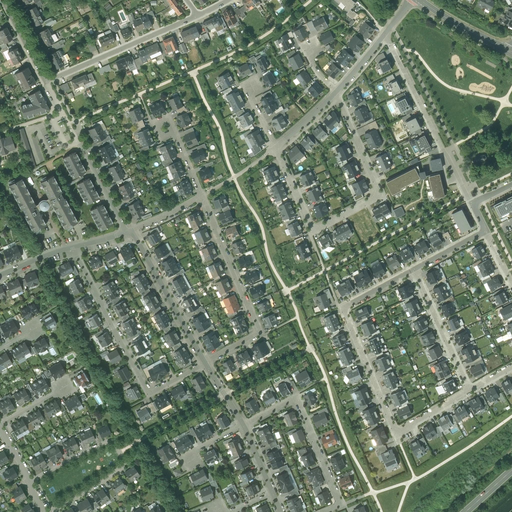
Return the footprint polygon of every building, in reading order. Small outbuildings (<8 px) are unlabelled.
[(356,3),(352,0),(335,0),(340,3),(341,2),(346,6),(344,8),(348,12),(349,12),(350,10),(354,6),(353,5),(355,3),(356,4),(356,3)] [(480,0),(479,3),(482,4),(481,6),(490,11),(494,2),(491,1),(489,0),(480,0)] [(177,2),(171,6),(173,8),(176,12),(181,8),(177,1),(177,2)] [(248,10),(248,9),(247,9),(245,5),(239,10),(241,13),(240,14),(243,19),(246,16),(243,13),(248,10)] [(28,11),(32,18),(39,15),(35,7),(28,11)] [(223,13),(230,26),(237,22),(233,15),(231,10),(223,13)] [(357,14),(353,11),(353,12),(350,10),(349,12),(348,12),(346,14),(353,20),(357,14)] [(43,22),(39,15),(32,18),(36,26),(43,22)] [(141,18),(142,20),(145,28),(146,28),(146,27),(148,26),(148,27),(152,25),(149,20),(148,16),(147,16),(141,18)] [(511,26),(511,19),(506,16),(505,16),(502,21),(502,22),(506,23),(511,26)] [(218,27),(220,26),(215,17),(211,20),(214,27),(215,29),(218,27)] [(323,17),(313,23),(312,23),(316,29),(317,31),(327,26),(328,26),(323,17)] [(137,32),(145,28),(142,20),(137,22),(136,21),(133,22),(134,23),(137,32)] [(210,30),(214,27),(211,20),(206,22),(210,30)] [(375,25),(368,20),(365,23),(372,28),(375,25)] [(311,21),(306,24),(310,30),(311,32),(316,29),(312,23),(311,21)] [(306,23),(301,26),(302,28),(304,27),(306,32),(310,30),(306,24),(306,23)] [(372,28),(365,23),(359,31),(362,33),(363,34),(368,38),(370,35),(372,33),(372,32),(374,30),(372,28)] [(196,27),(190,29),(194,38),(200,35),(196,27)] [(298,30),(295,32),(298,38),(299,41),(308,36),(306,32),(304,27),(302,28),(298,30)] [(0,35),(1,37),(1,38),(9,33),(6,28),(2,30),(0,30),(0,35)] [(39,32),(43,40),(51,35),(47,28),(39,32)] [(120,31),(123,38),(131,34),(130,33),(128,28),(120,31)] [(195,40),(194,38),(190,29),(181,33),(184,42),(189,40),(190,42),(195,40)] [(320,37),(324,44),(333,39),(334,39),(330,31),(320,37)] [(9,33),(1,38),(4,43),(12,39),(9,33)] [(90,34),(93,42),(97,40),(98,40),(98,39),(97,36),(96,34),(95,34),(94,33),(93,33),(90,34)] [(115,41),(114,39),(111,34),(105,36),(108,44),(115,41)] [(278,40),(281,47),(284,51),(290,48),(293,46),(290,39),(287,34),(281,37),(282,38),(278,40)] [(55,42),(54,41),(51,35),(43,40),(46,47),(55,42)] [(98,39),(98,40),(101,45),(101,47),(108,44),(105,36),(105,37),(98,39)] [(349,46),(356,52),(358,49),(359,50),(362,46),(362,45),(364,42),(359,38),(356,36),(353,38),(350,42),(348,45),(349,46)] [(173,37),(168,39),(173,51),(178,48),(173,37)] [(163,41),(164,42),(167,49),(165,50),(167,53),(173,51),(168,39),(163,41)] [(150,57),(151,59),(160,55),(162,55),(162,54),(161,52),(160,50),(158,45),(157,43),(154,44),(154,45),(146,48),(150,57)] [(88,47),(90,53),(97,50),(94,44),(88,47)] [(350,50),(354,54),(356,52),(349,46),(347,48),(350,50)] [(9,52),(12,58),(20,54),(17,48),(9,52)] [(146,59),(150,57),(146,48),(138,52),(140,58),(142,61),(146,59)] [(344,65),(345,66),(353,57),(350,55),(348,53),(344,50),(336,59),(338,60),(344,65)] [(52,62),(59,58),(56,52),(48,56),(52,62)] [(376,59),(378,63),(386,59),(383,53),(379,55),(376,59)] [(23,60),(20,54),(12,58),(15,64),(23,60)] [(259,67),(261,71),(266,69),(266,68),(269,67),(267,63),(268,63),(264,57),(262,58),(260,55),(255,58),(257,61),(260,67),(259,67)] [(289,59),(294,69),(303,64),(298,55),(297,55),(289,59)] [(67,63),(63,56),(59,58),(63,66),(64,65),(67,63)] [(129,56),(124,58),(127,66),(129,70),(130,71),(137,68),(136,66),(135,64),(134,61),(132,57),(130,58),(129,56)] [(249,59),(250,61),(251,64),(257,61),(255,58),(254,56),(249,59)] [(55,69),(63,66),(59,58),(52,62),(55,69)] [(119,70),(127,66),(124,58),(115,62),(119,70)] [(378,63),(383,73),(392,69),(387,59),(386,59),(378,63)] [(338,60),(336,62),(333,60),(330,63),(332,65),(333,64),(338,68),(339,66),(340,66),(342,68),(344,65),(338,60)] [(238,68),(243,77),(252,73),(251,71),(248,66),(247,63),(238,68)] [(109,64),(102,67),(105,73),(111,70),(109,64)] [(326,71),(334,78),(336,76),(337,77),(340,74),(339,73),(341,71),(338,68),(333,64),(332,65),(326,71)] [(18,79),(21,84),(32,78),(27,67),(19,71),(15,74),(17,79),(16,80),(18,79)] [(300,83),(302,86),(303,85),(303,86),(307,83),(311,80),(308,77),(309,77),(307,74),(306,74),(304,71),(301,73),(296,76),(301,83),(300,83)] [(91,73),(85,76),(88,83),(94,80),(91,73)] [(233,83),(232,80),(231,79),(232,78),(231,76),(230,76),(228,73),(218,78),(220,82),(219,82),(221,85),(222,85),(223,88),(233,83)] [(263,77),(267,87),(276,82),(271,73),(263,77)] [(386,78),(389,83),(395,80),(393,74),(386,78)] [(84,85),(88,83),(85,76),(85,75),(80,77),(84,85)] [(80,77),(75,79),(79,87),(84,85),(80,77)] [(35,83),(32,78),(21,84),(24,89),(22,89),(23,90),(24,89),(29,86),(35,83)] [(74,89),(79,87),(75,79),(71,81),(74,89)] [(395,80),(389,83),(388,83),(394,94),(403,90),(397,79),(395,80)] [(60,86),(63,93),(70,90),(67,83),(60,86)] [(309,90),(315,96),(322,90),(316,83),(312,87),(309,90)] [(304,91),(306,93),(309,90),(312,87),(310,85),(304,91)] [(357,89),(353,91),(353,92),(351,93),(351,94),(349,96),(348,96),(352,106),(359,103),(363,101),(362,100),(357,89)] [(20,107),(24,118),(28,117),(28,118),(33,116),(33,115),(40,113),(40,114),(46,112),(46,111),(49,110),(45,103),(46,103),(44,98),(43,98),(39,90),(28,96),(32,103),(25,105),(25,104),(22,105),(22,106),(20,107)] [(229,100),(230,103),(242,98),(240,95),(238,92),(234,94),(233,93),(227,96),(227,97),(228,96),(229,100)] [(261,100),(264,107),(274,101),(271,95),(270,95),(264,98),(261,100)] [(169,100),(173,111),(176,110),(183,107),(178,96),(169,100)] [(405,97),(398,100),(396,101),(396,102),(394,103),(396,108),(398,107),(401,113),(405,111),(408,110),(411,108),(412,108),(406,96),(405,97)] [(243,100),(242,98),(230,103),(234,110),(239,108),(245,105),(242,101),(243,100)] [(278,108),(274,101),(264,107),(268,114),(274,110),(278,108)] [(152,110),(154,116),(160,114),(163,112),(165,111),(164,109),(161,102),(151,106),(152,110)] [(129,112),(133,123),(134,123),(142,119),(144,119),(139,107),(129,112)] [(354,112),(357,118),(368,113),(365,107),(361,108),(354,112)] [(243,109),(241,110),(235,113),(238,118),(239,117),(246,113),(243,109)] [(243,125),(244,128),(254,122),(252,119),(253,119),(251,115),(250,115),(248,112),(246,113),(239,117),(240,120),(239,121),(242,125),(243,125)] [(334,112),(330,115),(329,115),(327,117),(327,118),(324,121),(325,122),(331,129),(332,129),(335,126),(336,127),(339,124),(338,123),(339,122),(337,117),(336,114),(335,113),(334,112)] [(180,124),(181,127),(191,123),(189,120),(190,120),(189,116),(188,116),(186,113),(181,115),(177,117),(178,120),(178,121),(179,124),(180,124)] [(368,113),(357,118),(360,124),(364,122),(371,119),(368,113)] [(404,122),(405,122),(412,118),(409,114),(407,115),(401,118),(404,122)] [(271,121),(277,131),(287,125),(283,117),(282,115),(277,118),(271,121)] [(412,118),(405,122),(411,133),(415,131),(420,129),(422,128),(416,116),(412,118)] [(134,123),(137,130),(141,128),(145,126),(142,119),(134,123)] [(367,124),(371,132),(375,129),(376,130),(379,128),(375,121),(367,124)] [(331,129),(325,122),(322,124),(324,125),(329,131),(331,129)] [(88,131),(92,137),(102,131),(99,125),(95,127),(88,131)] [(329,131),(324,125),(321,128),(327,134),(329,131)] [(321,128),(319,126),(317,128),(318,129),(315,131),(315,130),(313,132),(319,139),(322,137),(323,138),(327,134),(321,128)] [(138,138),(139,141),(151,136),(148,128),(142,131),(137,133),(139,138),(138,138)] [(371,132),(364,134),(371,148),(382,144),(376,130),(375,129),(371,132)] [(248,137),(251,142),(261,137),(258,130),(253,133),(247,136),(248,137)] [(105,137),(102,131),(92,137),(95,143),(101,140),(105,137)] [(184,136),(189,147),(198,143),(194,132),(186,135),(184,136)] [(416,139),(414,140),(420,151),(425,149),(430,147),(431,146),(425,134),(419,138),(416,139)] [(155,143),(151,136),(139,141),(140,143),(141,143),(143,148),(144,148),(148,146),(155,143)] [(305,137),(305,138),(304,139),(303,139),(304,140),(301,142),(306,148),(308,150),(311,148),(315,144),(311,139),(308,136),(306,138),(306,137),(305,137)] [(0,154),(1,154),(2,155),(8,153),(7,152),(15,149),(11,137),(3,139),(3,138),(0,138),(0,154)] [(265,143),(261,137),(251,142),(253,147),(254,149),(259,146),(265,143)] [(313,137),(311,139),(315,144),(317,146),(319,144),(313,137)] [(161,148),(163,154),(174,150),(171,143),(165,146),(160,148),(161,148)] [(98,149),(102,156),(112,150),(109,144),(108,144),(103,147),(98,149)] [(336,149),(339,155),(350,150),(347,144),(340,147),(336,149)] [(251,148),(255,156),(262,150),(259,146),(254,149),(253,147),(251,148)] [(304,155),(300,150),(296,146),(289,153),(291,158),(295,163),(304,155)] [(191,153),(195,162),(206,158),(203,151),(202,149),(198,151),(191,153)] [(115,157),(112,150),(102,156),(105,163),(111,160),(115,157)] [(177,156),(174,150),(163,154),(166,160),(171,158),(177,156)] [(350,150),(339,155),(342,161),(346,159),(353,156),(350,150)] [(71,175),(73,179),(79,176),(79,175),(85,172),(84,170),(83,171),(81,169),(84,168),(82,164),(81,165),(78,160),(79,159),(77,156),(75,157),(74,155),(75,154),(74,152),(62,158),(64,162),(66,161),(67,163),(65,165),(66,168),(67,168),(68,169),(67,170),(69,173),(71,172),(72,174),(71,175)] [(375,158),(378,164),(389,160),(386,153),(381,156),(375,158)] [(440,159),(431,161),(430,161),(432,171),(438,169),(439,169),(442,168),(440,159)] [(389,160),(378,164),(381,171),(383,170),(389,167),(392,166),(389,160)] [(344,166),(347,172),(358,167),(355,161),(348,164),(344,166)] [(169,166),(172,172),(182,168),(179,162),(173,164),(169,166)] [(108,169),(111,175),(121,170),(118,164),(112,167),(108,169)] [(421,177),(420,174),(420,173),(418,165),(390,179),(391,181),(417,167),(419,177),(421,177)] [(199,171),(203,180),(212,176),(209,167),(205,169),(205,168),(202,170),(199,171)] [(274,167),(269,169),(264,171),(265,175),(266,177),(277,172),(276,170),(274,167)] [(358,167),(347,172),(349,178),(354,176),(360,173),(358,167)] [(417,167),(391,181),(390,179),(386,182),(393,196),(394,196),(402,191),(401,190),(420,180),(419,177),(417,167)] [(184,174),(182,168),(172,172),(174,178),(179,176),(184,174)] [(124,176),(121,170),(111,175),(115,181),(116,181),(121,178),(124,176)] [(277,172),(266,177),(267,179),(269,183),(271,182),(278,179),(279,178),(278,175),(277,172)] [(300,177),(302,182),(313,177),(311,172),(305,174),(300,177)] [(427,178),(431,196),(433,201),(433,202),(446,195),(445,195),(444,189),(442,189),(439,174),(427,177),(427,178)] [(69,224),(70,224),(75,221),(73,216),(72,213),(70,207),(69,208),(68,205),(65,199),(65,200),(64,198),(63,199),(60,194),(60,193),(61,192),(60,191),(61,190),(58,185),(57,185),(56,183),(57,182),(54,177),(53,177),(52,176),(47,179),(48,181),(47,181),(46,179),(40,182),(41,184),(40,184),(43,189),(44,189),(48,198),(51,204),(53,206),(52,206),(55,212),(55,211),(57,214),(57,215),(58,214),(64,227),(69,224)] [(67,188),(60,191),(61,192),(60,193),(60,194),(70,189),(69,186),(83,178),(82,176),(66,185),(67,188)] [(315,182),(313,177),(302,182),(304,187),(310,184),(315,182)] [(85,201),(87,205),(92,202),(93,202),(93,201),(99,198),(98,197),(96,197),(95,195),(97,194),(96,190),(95,191),(92,186),(93,185),(91,182),(89,183),(88,181),(89,180),(88,178),(76,184),(78,188),(79,187),(80,190),(78,191),(80,194),(81,194),(81,196),(83,199),(85,198),(86,200),(85,201)] [(42,218),(38,211),(35,205),(33,201),(30,196),(29,194),(29,193),(26,188),(24,186),(25,185),(22,180),(21,179),(15,182),(16,184),(15,184),(14,182),(9,185),(9,187),(12,192),(14,195),(13,195),(16,200),(18,203),(17,203),(20,208),(21,210),(23,209),(26,215),(24,215),(25,217),(27,223),(28,222),(29,225),(32,230),(33,232),(38,229),(37,227),(39,226),(40,228),(45,225),(44,224),(45,223),(42,218)] [(357,182),(352,184),(352,185),(357,195),(362,193),(368,190),(367,187),(368,186),(366,182),(365,183),(363,179),(357,182)] [(176,186),(178,190),(189,186),(188,183),(187,180),(186,180),(180,182),(181,184),(176,186)] [(118,188),(121,194),(131,189),(127,183),(118,188)] [(282,184),(276,186),(271,188),(272,190),(273,193),(274,194),(284,190),(284,189),(283,186),(282,184)] [(190,189),(189,186),(178,190),(180,195),(185,193),(186,195),(191,192),(192,192),(191,188),(190,189)] [(306,192),(309,197),(320,193),(318,188),(317,188),(312,190),(306,192)] [(134,195),(131,189),(121,194),(125,200),(134,195)] [(284,190),(274,194),(275,196),(274,197),(275,199),(276,199),(277,201),(281,199),(287,197),(286,194),(285,191),(285,192),(284,190)] [(322,198),(320,193),(309,197),(311,202),(316,200),(322,198)] [(511,195),(493,205),(500,218),(511,211),(511,195)] [(228,205),(226,200),(224,196),(220,198),(220,199),(217,200),(213,201),(216,209),(220,207),(220,208),(222,208),(228,205)] [(48,205),(51,204),(48,198),(46,200),(38,204),(35,205),(38,211),(41,209),(48,205)] [(142,208),(140,205),(138,204),(137,202),(130,205),(128,206),(131,213),(142,208)] [(289,202),(283,205),(279,206),(279,207),(280,208),(280,209),(281,211),(282,213),(292,209),(291,207),(292,207),(291,205),(290,205),(289,202)] [(319,206),(313,208),(317,218),(322,216),(321,216),(325,214),(328,213),(327,210),(328,209),(326,206),(325,206),(324,203),(319,206)] [(385,203),(379,206),(384,217),(390,213),(391,213),(388,208),(385,203)] [(98,227),(100,231),(106,228),(107,228),(107,227),(112,225),(111,223),(110,223),(109,221),(111,220),(109,217),(108,217),(106,212),(107,212),(105,208),(102,209),(101,207),(103,206),(102,204),(90,211),(92,214),(93,213),(94,216),(92,217),(94,220),(95,222),(96,225),(99,224),(100,227),(98,227)] [(384,217),(379,206),(372,210),(376,216),(378,220),(384,217)] [(397,218),(404,215),(401,207),(393,210),(395,214),(397,218)] [(145,214),(142,208),(131,213),(134,219),(145,214)] [(462,208),(458,211),(452,214),(452,215),(454,219),(455,218),(463,214),(465,213),(462,208)] [(292,209),(282,213),(283,215),(282,215),(283,218),(284,217),(285,219),(289,218),(295,215),(294,213),(294,212),(293,210),(292,209)] [(231,221),(230,220),(233,219),(230,211),(224,213),(219,215),(223,224),(227,223),(231,221)] [(500,219),(503,218),(507,216),(511,213),(511,211),(500,218),(500,219)] [(187,216),(190,222),(201,217),(200,215),(198,212),(192,215),(187,216)] [(70,226),(69,224),(64,227),(58,214),(57,215),(57,214),(56,214),(59,220),(60,219),(61,222),(60,222),(63,228),(64,227),(65,229),(70,226)] [(463,214),(455,218),(454,219),(454,220),(456,223),(457,223),(466,219),(467,218),(466,215),(464,216),(463,214)] [(202,219),(201,217),(190,222),(192,228),(198,225),(203,223),(202,219)] [(466,219),(457,223),(456,223),(457,224),(456,224),(458,228),(458,227),(459,228),(460,228),(468,223),(467,222),(469,221),(467,218),(466,219)] [(297,222),(288,225),(287,226),(292,237),(302,233),(301,229),(302,228),(300,225),(299,225),(298,221),(297,222)] [(468,223),(460,228),(459,228),(461,232),(461,233),(467,230),(472,228),(470,223),(468,223)] [(348,225),(345,226),(345,225),(340,227),(345,238),(352,234),(352,232),(348,225)] [(228,236),(229,239),(239,235),(238,232),(239,231),(238,228),(237,229),(235,226),(231,228),(226,230),(227,233),(228,235),(228,236)] [(340,227),(335,230),(336,231),(333,232),(334,232),(338,240),(338,241),(345,238),(340,227)] [(194,233),(197,239),(208,234),(207,232),(206,228),(200,231),(194,233)] [(151,245),(161,239),(158,233),(157,232),(151,235),(149,236),(147,235),(146,238),(147,239),(148,239),(151,245)] [(429,237),(434,247),(442,243),(440,239),(437,232),(437,233),(429,237)] [(209,236),(208,234),(197,239),(199,244),(203,242),(210,239),(209,236)] [(332,243),(328,235),(328,234),(324,236),(324,235),(322,236),(322,237),(319,239),(324,248),(326,247),(327,247),(330,245),(333,243),(332,243)] [(294,240),(297,246),(305,243),(303,237),(294,240)] [(232,245),(236,254),(238,253),(240,253),(241,252),(242,251),(245,250),(241,241),(237,243),(232,245)] [(421,242),(418,244),(415,246),(420,254),(422,253),(423,253),(426,251),(428,249),(427,246),(424,241),(421,242)] [(297,246),(295,247),(300,259),(311,255),(306,243),(305,243),(297,246)] [(154,250),(159,258),(164,255),(169,252),(168,251),(165,244),(154,250)] [(201,250),(204,255),(215,250),(214,248),(213,245),(207,247),(201,250)] [(482,248),(481,245),(475,248),(472,250),(474,256),(475,255),(477,258),(485,254),(484,251),(483,248),(482,248)] [(16,246),(10,248),(15,259),(21,257),(18,250),(16,246)] [(133,257),(132,255),(128,248),(127,247),(119,251),(120,253),(124,259),(125,261),(132,257),(133,257)] [(409,249),(408,247),(403,250),(400,252),(406,262),(409,261),(409,262),(412,260),(412,259),(414,258),(413,256),(409,249)] [(8,262),(15,259),(10,248),(6,250),(6,251),(4,251),(3,251),(6,258),(8,262)] [(216,252),(215,250),(204,255),(206,261),(212,258),(217,256),(216,253),(216,252)] [(104,256),(108,264),(114,261),(114,262),(117,260),(116,257),(113,251),(104,256)] [(238,260),(242,268),(245,266),(246,267),(249,266),(249,265),(253,263),(249,256),(249,255),(246,257),(245,256),(242,258),(242,259),(238,260)] [(398,261),(395,255),(386,260),(392,270),(400,265),(398,261)] [(88,261),(93,269),(97,267),(97,268),(102,265),(98,259),(97,256),(88,261)] [(162,263),(165,270),(176,264),(172,258),(167,261),(162,263)] [(477,265),(480,271),(491,265),(488,260),(482,263),(477,265)] [(208,266),(211,272),(222,267),(221,265),(220,261),(214,264),(208,266)] [(58,268),(62,276),(72,271),(72,270),(71,268),(68,263),(65,265),(65,264),(61,266),(62,267),(58,268)] [(372,267),(371,267),(377,278),(379,277),(380,277),(383,275),(386,273),(384,270),(380,263),(379,263),(372,267)] [(180,271),(176,264),(165,270),(169,277),(175,273),(180,271)] [(494,271),(491,265),(480,271),(483,277),(488,274),(494,271)] [(223,269),(222,267),(211,272),(213,277),(219,275),(224,273),(223,269)] [(429,281),(431,283),(437,280),(441,278),(437,270),(437,269),(434,270),(430,272),(430,273),(426,274),(428,278),(427,278),(429,282),(429,281)] [(245,275),(248,283),(259,279),(256,272),(256,270),(251,272),(245,275)] [(366,270),(360,273),(366,285),(368,284),(368,283),(372,281),(369,275),(366,270)] [(28,285),(29,287),(32,286),(36,284),(39,283),(37,280),(38,279),(37,275),(36,275),(34,272),(24,277),(25,279),(28,285)] [(364,286),(366,285),(360,273),(354,276),(354,277),(357,282),(360,287),(364,285),(364,286)] [(133,279),(137,286),(147,280),(143,274),(133,279)] [(172,282),(176,288),(185,283),(182,277),(179,278),(172,282)] [(216,283),(218,288),(229,284),(228,281),(227,278),(221,280),(216,283)] [(501,285),(497,278),(492,280),(487,283),(491,290),(501,285)] [(69,284),(75,294),(83,290),(78,279),(74,281),(69,284)] [(18,280),(12,282),(17,293),(22,291),(22,290),(20,285),(18,280)] [(151,287),(147,280),(137,286),(141,292),(149,288),(151,287)] [(349,280),(342,283),(349,294),(351,293),(350,292),(354,290),(353,288),(350,282),(349,280)] [(102,287),(106,294),(116,288),(112,281),(110,283),(104,286),(102,287)] [(18,296),(17,293),(12,282),(7,284),(9,290),(11,295),(13,298),(18,296)] [(189,289),(185,283),(176,288),(179,295),(186,291),(189,289)] [(349,294),(342,283),(336,286),(338,289),(341,295),(342,297),(346,295),(347,295),(349,294)] [(230,286),(229,284),(218,288),(220,294),(226,291),(231,289),(230,286)] [(403,287),(398,289),(403,299),(404,298),(412,294),(414,293),(412,291),(413,290),(411,286),(410,287),(409,284),(406,285),(402,287),(403,287)] [(434,293),(435,296),(447,290),(444,284),(438,286),(433,289),(435,293),(434,293)] [(254,287),(252,288),(252,290),(251,290),(254,298),(264,294),(260,285),(254,287)] [(119,295),(116,288),(106,294),(109,300),(111,299),(118,296),(119,295)] [(325,293),(327,299),(332,297),(329,288),(323,291),(325,294),(325,293)] [(9,290),(6,291),(6,290),(3,291),(5,296),(7,299),(9,298),(10,299),(13,298),(11,295),(9,290)] [(444,299),(450,296),(449,296),(447,290),(435,296),(436,298),(437,297),(439,301),(444,299)] [(498,305),(508,300),(505,294),(505,295),(503,291),(495,295),(493,296),(498,305)] [(143,298),(147,304),(157,299),(154,292),(151,293),(143,298)] [(319,305),(321,309),(323,308),(327,307),(330,305),(327,299),(325,293),(325,294),(316,297),(317,301),(316,301),(318,305),(319,305)] [(224,300),(226,306),(237,302),(234,295),(230,297),(224,300)] [(183,302),(186,307),(195,301),(192,296),(183,302)] [(78,302),(83,311),(91,306),(90,303),(89,300),(88,300),(86,297),(82,299),(78,302)] [(161,305),(157,299),(147,304),(151,311),(152,310),(159,306),(161,305)] [(406,304),(408,310),(419,305),(416,299),(410,302),(406,304)] [(271,307),(270,304),(268,300),(264,302),(257,305),(260,312),(271,307)] [(114,309),(116,312),(126,306),(123,301),(113,306),(115,309),(114,309)] [(199,308),(195,301),(186,307),(189,313),(195,310),(199,308)] [(240,309),(237,302),(226,306),(229,313),(236,310),(240,309)] [(441,307),(445,316),(455,311),(452,307),(453,307),(451,302),(447,304),(441,307)] [(34,303),(27,307),(32,316),(34,315),(34,314),(38,312),(34,303)] [(422,312),(419,305),(408,310),(411,317),(416,314),(422,312)] [(504,317),(505,320),(507,318),(511,315),(511,307),(511,305),(503,309),(500,311),(501,313),(504,317)] [(129,312),(126,306),(116,312),(117,315),(117,314),(119,317),(129,312)] [(30,317),(32,316),(27,307),(21,311),(25,319),(30,317)] [(204,308),(203,309),(196,313),(198,316),(203,314),(206,312),(204,308)] [(359,311),(355,312),(358,320),(361,319),(367,316),(370,315),(366,308),(362,309),(358,310),(359,311)] [(154,316),(157,323),(167,317),(164,310),(162,311),(155,315),(154,316)] [(91,325),(93,328),(102,323),(97,314),(92,316),(88,319),(89,322),(87,322),(90,326),(91,325)] [(193,320),(196,325),(206,319),(203,314),(198,316),(193,320)] [(263,318),(267,327),(273,325),(278,323),(274,314),(269,316),(263,318)] [(337,321),(335,316),(334,316),(333,314),(333,315),(326,318),(324,318),(327,325),(337,321)] [(43,320),(48,329),(56,324),(51,315),(45,319),(43,320)] [(231,320),(234,327),(245,322),(244,320),(242,315),(231,320)] [(171,324),(167,317),(157,323),(161,329),(163,328),(170,324),(171,324)] [(416,328),(418,331),(422,329),(427,327),(429,326),(427,323),(428,323),(426,320),(424,317),(423,318),(415,322),(414,322),(415,325),(416,328)] [(122,324),(126,330),(136,325),(132,318),(131,319),(123,323),(122,324)] [(457,320),(456,318),(448,321),(452,330),(455,329),(460,327),(459,324),(458,320),(457,320)] [(210,326),(206,319),(196,325),(200,332),(205,329),(210,326)] [(12,320),(6,324),(12,334),(18,331),(15,325),(12,320)] [(339,328),(338,326),(339,326),(337,321),(327,325),(330,332),(331,331),(339,328)] [(363,331),(374,326),(372,321),(366,323),(361,325),(363,331)] [(246,325),(245,322),(234,327),(237,334),(248,330),(246,325)] [(6,337),(12,334),(6,324),(1,327),(4,332),(6,337)] [(139,332),(136,325),(126,330),(129,337),(131,336),(138,332),(139,332)] [(371,333),(376,331),(374,326),(363,331),(365,336),(371,333)] [(164,336),(167,341),(178,335),(176,333),(174,330),(164,336)] [(202,337),(206,344),(217,338),(213,331),(208,334),(202,337)] [(458,342),(459,345),(470,340),(466,331),(457,334),(455,336),(456,338),(458,342)] [(421,336),(425,345),(435,340),(434,337),(433,334),(432,334),(431,332),(428,333),(421,336)] [(97,338),(102,347),(105,345),(105,346),(107,346),(108,345),(109,344),(108,343),(111,342),(106,333),(103,334),(97,338)] [(337,346),(346,342),(343,334),(340,335),(333,338),(334,342),(335,342),(336,342),(337,346)] [(179,338),(178,335),(167,341),(170,346),(180,341),(179,338)] [(132,342),(136,349),(146,343),(143,337),(141,337),(134,341),(132,342)] [(367,341),(370,348),(381,344),(378,337),(376,337),(369,340),(367,341)] [(220,344),(217,338),(206,344),(210,350),(215,347),(220,345),(220,344)] [(44,339),(40,341),(37,343),(33,345),(34,346),(38,352),(41,351),(41,352),(46,349),(45,348),(48,347),(45,340),(44,339)] [(255,354),(258,358),(262,356),(262,357),(266,355),(266,354),(270,352),(269,351),(265,343),(264,341),(260,343),(259,343),(257,344),(256,344),(256,346),(252,348),(255,354)] [(24,343),(18,346),(24,355),(29,352),(30,352),(28,348),(24,343)] [(149,349),(146,343),(136,349),(139,355),(149,349)] [(384,350),(381,344),(370,348),(373,355),(375,354),(382,351),(384,350)] [(463,357),(475,351),(472,345),(467,348),(461,350),(463,354),(462,355),(463,357)] [(24,357),(24,355),(18,346),(11,350),(16,359),(17,361),(24,357)] [(432,356),(433,359),(442,355),(438,346),(436,347),(429,350),(430,353),(431,357),(432,356)] [(174,353),(178,359),(188,354),(184,347),(183,348),(176,352),(174,353)] [(352,354),(350,349),(348,350),(348,348),(347,348),(340,351),(338,352),(341,359),(352,354)] [(107,355),(112,363),(121,359),(116,350),(109,354),(107,355)] [(247,351),(241,354),(247,364),(252,361),(247,351)] [(475,351),(463,357),(464,359),(465,358),(467,362),(472,360),(478,357),(475,351)] [(6,353),(0,356),(6,367),(12,364),(9,358),(6,353)] [(191,360),(188,354),(178,359),(181,366),(183,365),(190,361),(191,360)] [(242,367),(247,364),(241,354),(236,357),(238,361),(241,366),(241,367),(242,367)] [(354,359),(352,354),(341,359),(344,366),(346,365),(353,362),(352,360),(354,359)] [(376,360),(378,366),(389,361),(387,356),(381,358),(376,360)] [(163,363),(165,368),(169,366),(165,358),(160,360),(162,363),(163,363)] [(227,370),(228,373),(235,369),(232,364),(230,360),(223,363),(224,366),(223,367),(226,371),(227,370)] [(436,372),(447,367),(444,360),(438,363),(433,365),(436,372)] [(391,366),(389,361),(378,366),(380,371),(385,368),(391,366)] [(53,376),(54,378),(58,376),(58,377),(62,375),(61,374),(65,372),(60,363),(56,365),(52,366),(53,367),(49,369),(53,376)] [(162,363),(156,367),(161,377),(168,373),(165,368),(163,363),(162,363)] [(470,369),(474,377),(484,372),(480,364),(475,366),(470,369)] [(120,376),(123,381),(131,377),(125,367),(120,369),(118,371),(119,370),(121,374),(120,376)] [(143,369),(147,377),(151,375),(149,371),(147,367),(143,369)] [(154,380),(161,377),(156,367),(149,371),(151,375),(154,380)] [(447,367),(436,372),(439,378),(444,376),(450,373),(447,367)] [(352,370),(347,373),(351,383),(362,379),(357,368),(352,370)] [(43,373),(47,380),(53,376),(49,369),(43,373)] [(296,377),(300,374),(298,370),(291,374),(296,382),(298,381),(296,377)] [(298,381),(301,387),(312,381),(306,371),(300,374),(296,377),(298,381)] [(81,385),(82,388),(90,384),(88,381),(86,377),(84,372),(83,373),(75,377),(73,378),(78,387),(81,385)] [(382,376),(385,383),(396,379),(393,372),(391,372),(384,375),(382,376)] [(196,387),(198,391),(206,386),(204,383),(202,379),(200,376),(192,380),(194,384),(193,384),(195,388),(196,387)] [(285,383),(288,387),(292,385),(290,382),(288,377),(284,380),(285,383)] [(43,378),(37,381),(43,392),(49,388),(45,382),(43,378)] [(399,385),(396,379),(385,383),(388,390),(390,389),(397,386),(399,385)] [(442,384),(446,393),(457,388),(453,379),(447,382),(442,384)] [(509,379),(501,384),(507,394),(511,391),(511,384),(509,379)] [(37,395),(43,392),(37,381),(31,385),(37,395)] [(282,395),(283,396),(286,394),(287,395),(289,394),(289,393),(291,392),(288,387),(285,383),(282,384),(278,386),(278,387),(282,395)] [(127,390),(132,400),(135,398),(135,397),(136,397),(137,398),(141,396),(135,386),(132,388),(132,389),(131,389),(130,388),(127,390)] [(171,391),(176,399),(179,397),(179,398),(183,396),(183,395),(186,394),(185,392),(182,386),(171,391)] [(355,392),(358,398),(368,394),(366,388),(359,390),(355,392)] [(494,388),(485,393),(490,402),(493,400),(493,401),(496,399),(496,398),(499,397),(498,394),(494,388)] [(24,389),(19,392),(25,402),(30,399),(27,394),(24,389)] [(390,395),(393,401),(404,396),(402,391),(396,393),(390,395)] [(20,405),(25,402),(19,392),(14,395),(17,400),(20,405)] [(263,397),(267,405),(276,400),(274,396),(271,392),(269,393),(265,395),(263,397)] [(304,396),(308,405),(316,402),(312,393),(304,396)] [(11,403),(14,402),(11,396),(10,394),(6,396),(7,399),(8,398),(11,403)] [(155,401),(160,409),(165,406),(170,403),(169,401),(166,395),(165,394),(155,400),(155,401)] [(371,401),(368,394),(358,398),(361,405),(366,403),(368,402),(371,401)] [(482,395),(478,397),(483,405),(486,403),(482,395)] [(69,400),(74,408),(77,407),(81,404),(77,397),(76,396),(69,400)] [(406,401),(404,396),(393,401),(395,406),(400,403),(406,401)] [(472,401),(469,403),(475,413),(484,408),(483,405),(478,397),(475,399),(474,398),(472,400),(472,401)] [(7,399),(3,401),(9,411),(14,408),(11,403),(8,398),(7,399)] [(249,410),(251,414),(259,409),(257,406),(258,406),(256,402),(255,402),(253,399),(245,403),(247,407),(246,407),(248,411),(249,410)] [(69,400),(64,403),(69,411),(74,408),(69,400)] [(4,414),(9,411),(3,401),(0,402),(0,407),(1,409),(4,414)] [(55,401),(49,404),(55,413),(60,410),(58,406),(55,401)] [(49,417),(55,413),(49,404),(44,407),(49,417)] [(151,413),(156,410),(153,404),(148,407),(150,411),(151,413)] [(457,409),(454,411),(456,414),(460,420),(469,415),(464,405),(461,407),(460,406),(457,408),(457,409)] [(400,410),(397,411),(400,419),(404,417),(404,418),(407,416),(411,414),(408,406),(400,410)] [(150,414),(149,412),(146,407),(145,408),(141,410),(136,413),(140,419),(141,422),(146,419),(144,417),(150,414)] [(374,407),(369,409),(363,411),(366,418),(377,414),(374,407)] [(38,410),(33,413),(38,423),(44,420),(38,410)] [(284,415),(289,426),(297,422),(295,419),(296,418),(295,415),(294,415),(292,412),(288,413),(284,415)] [(33,426),(38,423),(33,413),(27,416),(33,426)] [(313,417),(316,425),(320,424),(320,425),(328,422),(325,414),(324,413),(319,415),(313,417)] [(380,420),(377,414),(366,418),(368,423),(369,425),(370,424),(377,422),(380,420)] [(460,420),(456,414),(452,416),(456,421),(457,424),(461,421),(460,420)] [(220,425),(222,428),(230,424),(225,415),(217,419),(219,422),(219,423),(219,425),(220,425)] [(444,416),(440,418),(441,418),(438,420),(441,425),(444,431),(448,428),(453,425),(452,423),(448,416),(447,415),(444,416)] [(22,419),(16,423),(22,432),(27,429),(22,419)] [(16,436),(22,432),(16,423),(11,426),(14,431),(16,436)] [(208,424),(201,427),(207,437),(213,434),(208,424)] [(434,434),(436,433),(434,429),(431,424),(428,426),(428,425),(425,427),(425,428),(423,429),(428,438),(430,436),(430,437),(434,435),(434,434)] [(98,430),(101,438),(110,434),(107,426),(98,430)] [(438,426),(434,429),(436,433),(438,436),(442,434),(441,432),(438,427),(438,426)] [(201,441),(207,437),(201,427),(195,431),(201,441)] [(258,431),(261,438),(271,434),(268,427),(262,429),(258,431)] [(371,431),(374,438),(385,433),(384,431),(382,427),(377,429),(371,431)] [(90,429),(85,432),(89,443),(95,440),(94,439),(91,431),(90,429)] [(296,442),(305,439),(301,430),(297,431),(292,433),(293,434),(296,442)] [(84,445),(89,443),(85,432),(79,434),(81,439),(84,445)] [(386,436),(385,433),(374,438),(374,439),(377,445),(382,443),(388,440),(386,436)] [(274,441),(271,434),(261,438),(264,445),(269,443),(274,441)] [(322,438),(326,447),(337,443),(337,442),(338,442),(336,438),(335,438),(333,434),(331,434),(326,437),(322,438)] [(187,435),(181,439),(187,448),(193,445),(190,439),(188,435),(187,435)] [(73,438),(68,440),(73,451),(79,448),(77,445),(73,438)] [(180,452),(187,448),(181,439),(175,442),(177,446),(180,452)] [(228,443),(231,449),(241,445),(238,439),(233,441),(228,443)] [(68,453),(73,451),(68,440),(62,443),(65,448),(68,453)] [(425,450),(423,446),(423,445),(421,446),(418,441),(418,440),(410,444),(413,450),(413,451),(416,455),(420,453),(425,450)] [(170,460),(171,461),(175,459),(174,456),(170,448),(168,445),(158,450),(162,458),(163,458),(164,460),(168,458),(169,459),(170,459),(170,460)] [(244,451),(241,445),(231,449),(234,456),(238,454),(244,451)] [(381,454),(388,451),(385,445),(384,445),(377,448),(378,451),(376,452),(377,455),(381,454)] [(56,446),(51,448),(57,459),(62,456),(59,450),(56,446)] [(298,450),(300,456),(308,453),(305,447),(298,450)] [(52,462),(57,459),(51,448),(46,451),(49,456),(52,462)] [(207,462),(208,464),(211,462),(211,463),(215,462),(215,461),(216,460),(218,458),(219,458),(216,453),(214,449),(211,451),(208,452),(203,455),(207,462),(207,463),(207,462)] [(267,453),(271,461),(281,457),(277,449),(272,451),(267,453)] [(393,467),(398,465),(392,449),(388,451),(381,454),(387,467),(392,465),(393,467)] [(0,463),(1,464),(8,460),(3,452),(0,453),(0,463)] [(303,461),(306,467),(315,463),(311,452),(302,456),(300,458),(301,460),(303,461)] [(41,454),(36,457),(42,468),(47,465),(44,459),(41,454)] [(331,459),(335,470),(341,468),(342,466),(344,465),(340,455),(334,458),(331,459)] [(36,471),(42,468),(36,457),(30,460),(33,466),(36,471)] [(235,462),(238,469),(249,464),(246,457),(240,459),(235,462)] [(284,464),(281,457),(271,461),(274,469),(284,464)] [(128,477),(131,482),(140,476),(138,473),(138,472),(137,470),(135,470),(134,467),(125,473),(128,477)] [(8,480),(11,480),(18,476),(13,468),(9,470),(8,469),(5,471),(5,472),(2,473),(3,474),(5,478),(7,477),(8,480)] [(173,471),(176,476),(181,473),(179,468),(173,471)] [(203,469),(191,476),(194,482),(196,486),(208,479),(206,475),(203,469)] [(315,485),(321,482),(323,482),(318,469),(310,472),(306,473),(307,474),(309,479),(312,477),(313,480),(315,485)] [(240,474),(243,482),(247,480),(255,477),(251,470),(240,474)] [(277,477),(280,484),(290,480),(287,472),(281,475),(277,477)] [(340,480),(343,488),(348,486),(352,484),(349,476),(340,480)] [(112,488),(116,493),(123,489),(124,489),(126,488),(126,486),(125,485),(123,484),(119,478),(117,478),(116,479),(116,480),(110,484),(112,488)] [(215,480),(214,481),(210,482),(211,485),(213,484),(215,489),(218,487),(215,480)] [(294,488),(290,480),(280,484),(284,492),(287,491),(294,488)] [(7,487),(10,493),(11,492),(18,488),(15,483),(7,487)] [(246,488),(249,495),(253,494),(260,491),(257,483),(250,486),(246,487),(246,488)] [(204,502),(207,500),(210,499),(214,497),(212,492),(213,492),(212,489),(210,486),(200,491),(202,495),(201,496),(204,502)] [(11,492),(15,500),(17,499),(19,502),(20,502),(21,501),(22,500),(26,498),(23,493),(24,493),(23,491),(22,491),(20,487),(18,488),(11,492)] [(322,493),(320,487),(314,489),(313,489),(316,496),(318,495),(322,493)] [(107,491),(112,498),(115,497),(114,495),(116,493),(112,488),(107,491)] [(102,490),(98,493),(105,503),(109,499),(102,490)] [(228,501),(230,504),(233,502),(233,503),(235,502),(235,501),(238,500),(235,494),(233,490),(232,490),(224,494),(227,499),(228,501),(228,502),(228,501)] [(318,495),(322,504),(331,500),(327,491),(322,493),(318,495)] [(100,506),(105,503),(98,493),(93,497),(100,506)] [(287,500),(290,507),(300,503),(297,496),(287,500)] [(87,499),(82,502),(87,511),(88,511),(93,510),(90,504),(87,499)] [(80,511),(87,511),(82,502),(77,505),(80,510),(80,511)] [(303,509),(300,503),(290,507),(292,511),(297,511),(299,511),(303,510),(303,509)]
